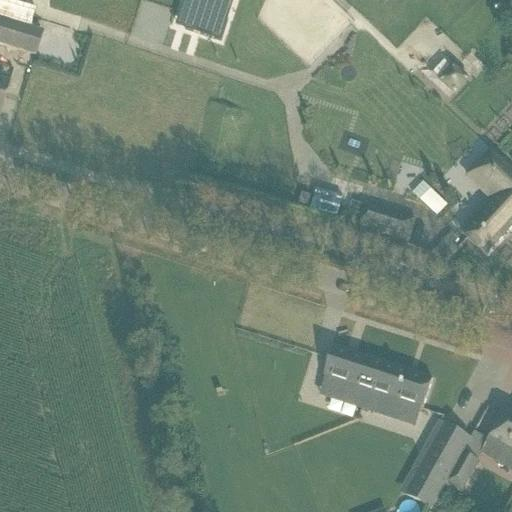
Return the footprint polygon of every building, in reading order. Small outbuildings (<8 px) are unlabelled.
[(183,0),(178,19),(185,21),(183,29),(220,41),(227,20),(216,17),(219,9),(201,3),(202,0),(183,0)] [(0,44),(35,55),(42,32),(0,19),(0,114),(5,98),(9,84),(0,81),(0,44)] [(444,62),(433,73),(439,78),(449,67),(444,62)] [(453,70),(440,84),(454,96),(466,83),(453,70)] [(496,197),(462,233),(486,256),(511,228),(511,173),(491,153),(471,174),(472,175),(496,197)] [(437,215),(448,204),(430,188),(420,199),(437,215)] [(360,227),(408,242),(415,221),(410,219),(409,222),(365,208),(360,227)] [(450,233),(440,243),(447,249),(452,254),(457,248),(452,243),(456,239),(450,233)] [(334,348),(324,379),(338,383),(332,401),(367,413),(373,396),(421,411),(422,412),(433,380),(334,348)] [(495,462),(511,471),(511,411),(507,409),(488,442),(502,450),(495,462)] [(447,483),(463,454),(470,441),(444,427),(406,496),(432,510),(447,483)] [(479,462),(463,454),(447,483),(463,492),(479,462)]
